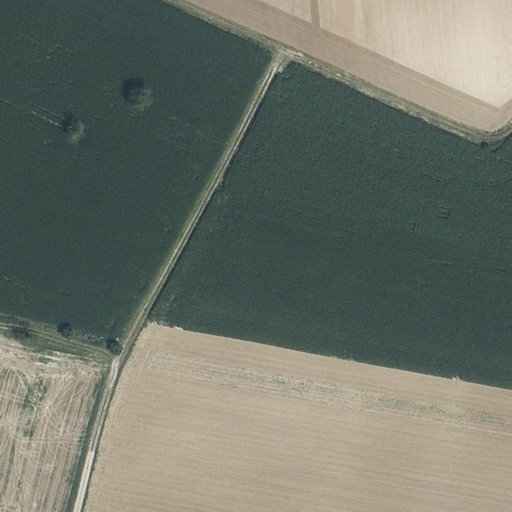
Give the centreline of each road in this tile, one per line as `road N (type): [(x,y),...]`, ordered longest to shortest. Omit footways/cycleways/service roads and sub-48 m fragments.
road 1 (track): [(283,49),(119,356),(76,511)]
road 2 (track): [(511,126),(490,138),(474,134),(165,0)]
road 3 (track): [(0,327),(119,356)]
